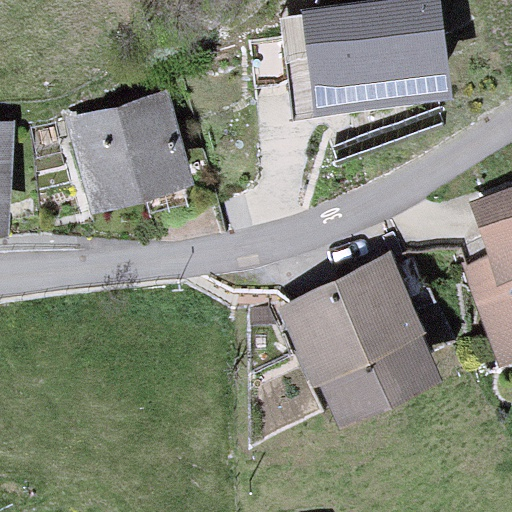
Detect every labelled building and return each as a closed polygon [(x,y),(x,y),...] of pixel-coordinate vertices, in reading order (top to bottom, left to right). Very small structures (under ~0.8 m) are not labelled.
[(449,0),(401,0),(289,19),(305,112),(463,86),(449,0)] [(171,90),(68,122),(97,215),(200,183),(171,90)] [(19,121),(0,119),(0,228),(13,230),(19,121)] [(511,194),(478,208),(499,259),(469,272),(506,362),(511,359),(511,194)] [(407,254),(293,308),(347,420),(447,372),(426,329),(440,322),(407,254)]
